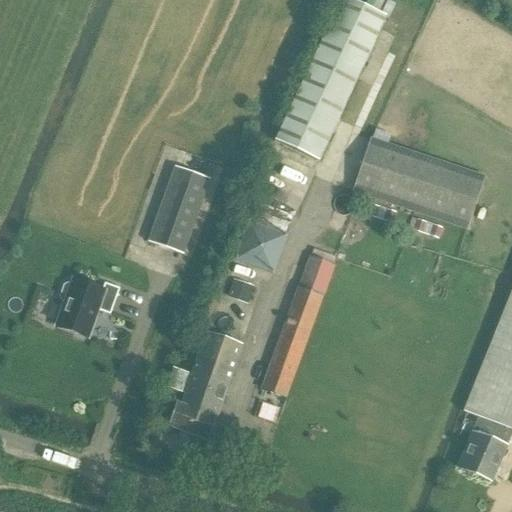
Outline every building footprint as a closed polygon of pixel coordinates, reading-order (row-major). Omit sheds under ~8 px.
[(347,0),(340,0),(274,142),(318,162),(391,4),(381,0),(363,0),(361,6),(347,0)] [(353,193),(466,231),(484,178),(370,140),(353,193)] [(210,181),(175,168),(148,244),(182,256),(210,181)] [(248,224),(235,261),(272,274),(286,237),(248,224)] [(333,268),(331,267),(311,260),(309,259),(261,390),(285,399),(333,268)] [(102,292),(73,281),(71,286),(68,285),(64,287),(60,298),(62,302),(65,303),(56,328),(87,339),(98,308),(111,312),(118,290),(105,285),(102,292)] [(233,281),(228,296),(249,302),(254,288),(233,281)] [(511,298),(465,414),(477,419),(457,469),(492,483),(511,433),(511,298)] [(168,389),(169,389),(185,395),(181,406),(176,405),(168,428),(208,442),(216,420),(222,404),(231,378),(241,347),(205,335),(194,367),(191,376),(174,370),(168,389)]
